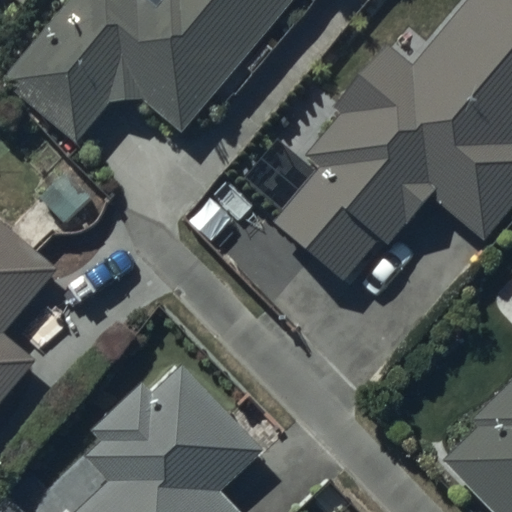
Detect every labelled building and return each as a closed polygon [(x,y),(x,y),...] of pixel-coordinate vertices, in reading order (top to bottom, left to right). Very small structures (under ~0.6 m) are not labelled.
[(305,0),(135,0),(136,0),(135,0),(84,0),(6,95),(82,158),(113,121),(145,117),(183,148),(305,0)] [(511,0),(480,0),(415,82),(387,60),(334,125),(342,131),(307,175),(322,187),(275,244),(346,300),(381,256),(388,262),(411,233),(420,241),(437,219),(487,259),(511,228),(511,0)] [(0,418),(37,373),(7,348),(60,286),(0,236),(0,418)] [(94,511),(230,511),(225,506),(269,465),(186,376),(154,406),(144,395),(92,444),(102,456),(86,471),(110,497),(94,511)] [(511,511),(511,395),(472,435),(477,441),(443,474),(479,511),(511,511)]
